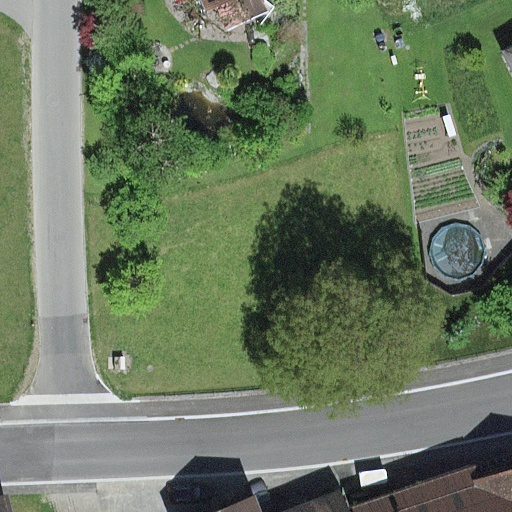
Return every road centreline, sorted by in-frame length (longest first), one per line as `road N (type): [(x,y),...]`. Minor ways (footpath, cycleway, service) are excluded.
road 1 (residential): [(57,0),(71,449)]
road 2 (tertiary): [(71,449),(289,439),(511,403)]
